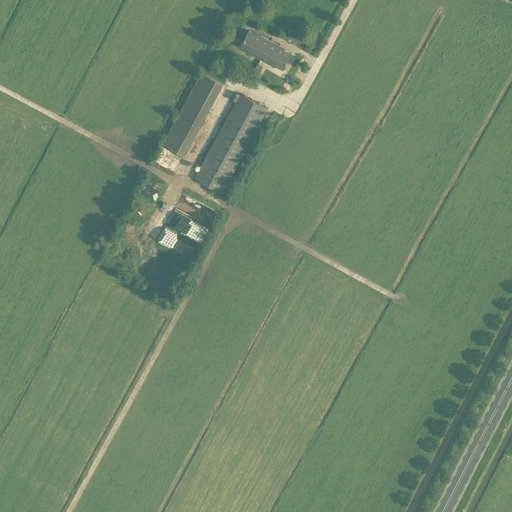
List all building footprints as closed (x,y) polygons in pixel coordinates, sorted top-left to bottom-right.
[(261,59),(271,41),(261,35),(260,36),(249,30),(240,46),(248,50),(249,52),(261,59)] [(281,46),(271,41),(261,59),(274,66),(275,65),(283,69),(292,54),(280,48),(281,46)] [(184,155),(223,84),(202,72),(163,143),(184,155)] [(241,93),(195,177),(222,192),(268,108),(241,93)] [(186,250),(191,238),(199,241),(206,225),(173,211),(160,239),(186,250)]
